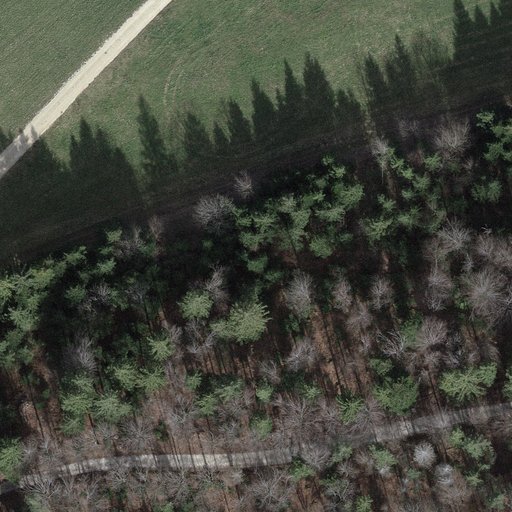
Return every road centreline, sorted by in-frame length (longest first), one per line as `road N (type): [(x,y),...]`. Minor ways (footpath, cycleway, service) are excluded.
road 1 (track): [(511,104),(128,221),(0,269)]
road 2 (track): [(0,486),(96,466),(257,454),(511,401)]
road 3 (track): [(167,0),(0,176)]
